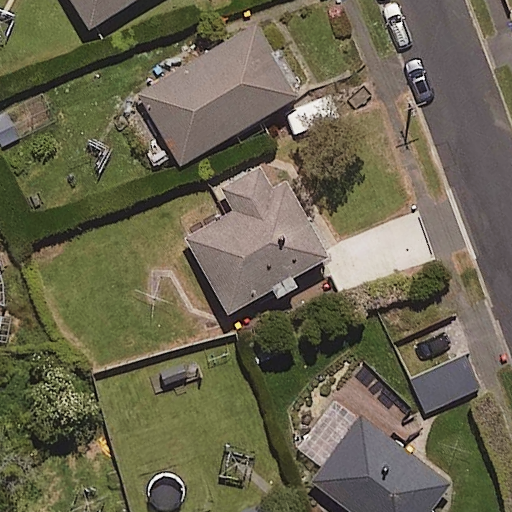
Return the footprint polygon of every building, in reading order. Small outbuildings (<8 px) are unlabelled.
[(73,0),(89,24),(126,0),(73,0)] [(297,92),(256,21),(137,90),(177,161),(297,92)] [(225,310),(272,286),(277,295),(297,285),(292,275),(327,257),(285,176),(270,184),(259,164),(217,186),(230,211),(185,234),(225,310)] [(455,313),(444,287),(383,313),(394,339),(455,313)] [(479,386),(464,355),(413,379),(428,410),(479,386)] [(320,464),(309,477),(354,511),(429,511),(450,485),(401,447),(417,426),(404,416),(412,405),(363,367),(339,399),(350,408),(312,458),(320,464)]
